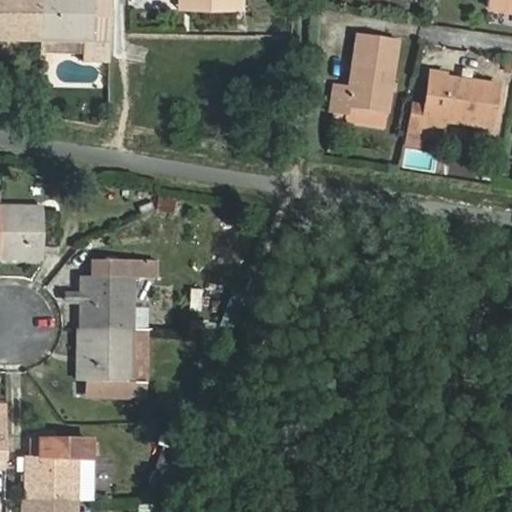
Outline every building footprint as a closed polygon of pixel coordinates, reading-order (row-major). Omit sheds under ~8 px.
[(0,0),(0,40),(43,42),(43,0),(0,0)] [(92,42),(91,61),(110,61),(111,3),(96,2),(95,0),(43,0),(43,42),(92,42)] [(180,0),(181,9),(191,9),(190,0),(180,0)] [(190,0),(191,9),(241,9),(241,0),(190,0)] [(511,0),(491,0),(490,7),(511,10),(511,0)] [(387,114),(399,41),(358,34),(350,86),(335,84),(330,114),(345,116),(347,108),(387,114)] [(91,61),(92,42),(43,42),(42,52),(84,53),(84,61),(91,61)] [(444,122),(494,129),(500,86),(428,75),(420,127),(443,131),(444,122)] [(385,128),(387,114),(347,108),(345,116),(344,121),(385,128)] [(43,207),(0,206),(0,258),(43,260),(43,247),(58,247),(58,211),(43,211),(43,207)] [(80,277),(79,328),(132,329),(134,278),(156,278),(157,260),(90,260),(89,277),(80,277)] [(131,383),(132,329),(79,328),(78,382),(94,382),(94,397),(148,399),(148,384),(131,383)] [(25,456),(24,499),(78,500),(79,459),(91,459),(91,441),(39,440),(39,457),(25,456)] [(77,511),(78,500),(24,499),(23,511),(77,511)]
